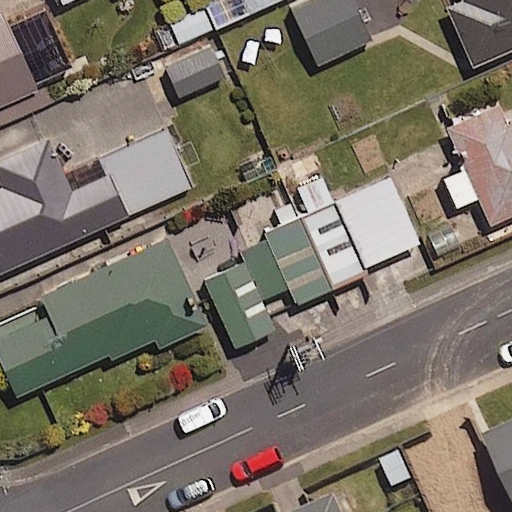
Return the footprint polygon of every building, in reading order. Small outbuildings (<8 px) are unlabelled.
[(368,35),(353,0),(292,0),(288,2),(312,58),(368,35)] [(511,53),(511,0),(461,0),(463,3),(448,10),(474,70),(511,53)] [(214,25),(205,2),(167,15),(175,38),(214,25)] [(0,108),(37,92),(1,14),(0,14),(0,108)] [(222,69),(210,40),(160,60),(172,89),(222,69)] [(499,108),(448,131),(491,228),(511,218),(511,127),(508,129),(499,108)] [(72,193),(49,142),(0,163),(0,184),(3,191),(0,191),(0,276),(127,218),(108,177),(72,193)] [(332,194),(361,258),(415,235),(386,170),(332,194)] [(287,197),(272,204),(277,217),(293,210),(287,197)] [(277,217),(262,223),(267,233),(287,281),(293,297),(332,280),(300,207),(293,210),(277,217)] [(204,317),(162,228),(34,287),(42,305),(0,324),(0,356),(15,387),(38,377),(104,346),(106,351),(150,330),(155,340),(204,317)] [(267,233),(239,245),(260,293),(287,281),(267,233)] [(242,255),(202,274),(233,340),(273,322),(267,310),(260,293),(242,255)] [(511,434),(491,444),(511,490),(511,434)] [(343,511),(339,502),(316,511),(343,511)]
